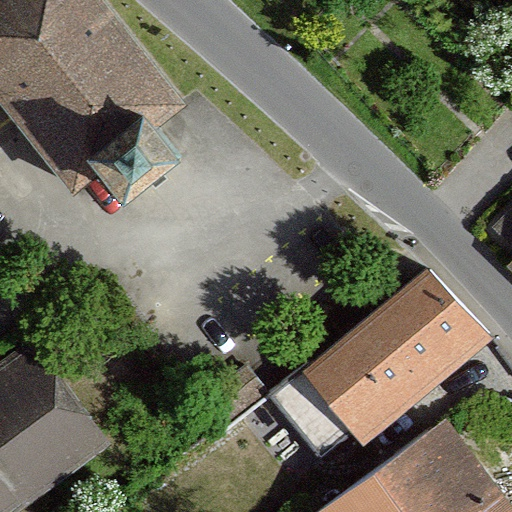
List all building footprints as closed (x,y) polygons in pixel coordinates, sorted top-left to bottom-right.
[(100,0),(0,0),(0,90),(27,124),(77,187),(110,161),(138,197),(189,156),(161,121),(183,103),(100,0)] [(511,228),(511,209),(503,220),(511,228)] [(335,465),(482,343),(426,276),(411,288),(315,368),(309,362),(274,392),(335,465)] [(0,511),(9,511),(71,469),(109,442),(39,344),(0,371),(0,511)] [(202,406),(218,426),(269,391),(250,365),(232,379),(235,384),(202,406)] [(324,511),(511,511),(511,510),(446,422),(324,511)]
